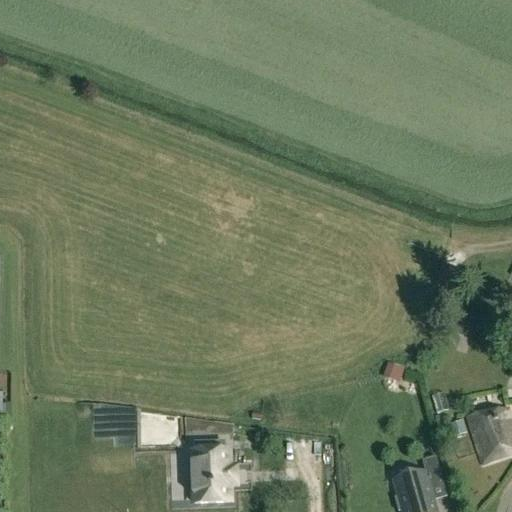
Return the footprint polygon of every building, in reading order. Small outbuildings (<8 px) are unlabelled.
[(469,276),(445,268),(438,289),(462,297),(469,276)] [(136,411),(94,405),(94,439),(117,439),(117,448),(136,448),(136,411)] [(511,456),(511,425),(507,407),(469,419),(483,465),(511,456)] [(231,471),(228,471),(228,453),(192,455),(194,505),(230,504),(228,486),(231,486),(231,471)] [(425,463),(427,474),(395,481),(399,498),(395,498),(398,511),(402,511),(435,511),(431,492),(445,489),(438,460),(425,463)]
